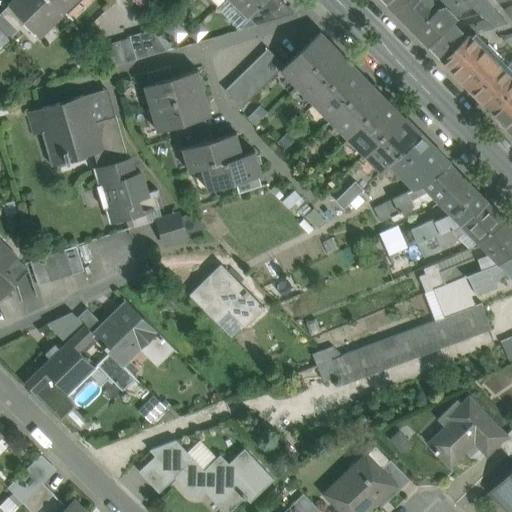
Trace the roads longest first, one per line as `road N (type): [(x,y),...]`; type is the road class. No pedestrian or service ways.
road 1 (residential): [(339,0),(511,175)]
road 2 (residential): [(314,199),(217,99),(202,49)]
road 3 (residential): [(131,511),(0,384)]
road 4 (residential): [(202,49),(297,24),(339,0)]
